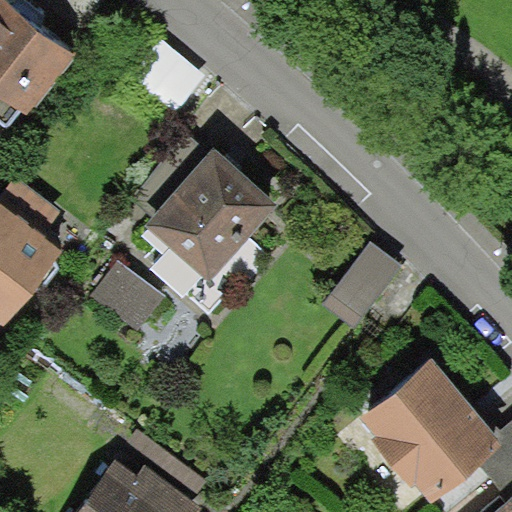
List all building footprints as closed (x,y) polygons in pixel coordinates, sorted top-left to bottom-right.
[(73,57),(0,0),(0,94),(27,115),(73,57)] [(206,73),(161,35),(125,79),(174,113),(206,73)] [(181,125),(91,225),(183,307),(274,207),(181,125)] [(67,248),(2,199),(0,202),(0,320),(7,326),(67,248)] [(511,441),(423,353),(354,421),(442,510),(511,441)] [(195,511),(208,494),(127,439),(76,511),(195,511)] [(511,511),(511,486),(486,511),(511,511)]
